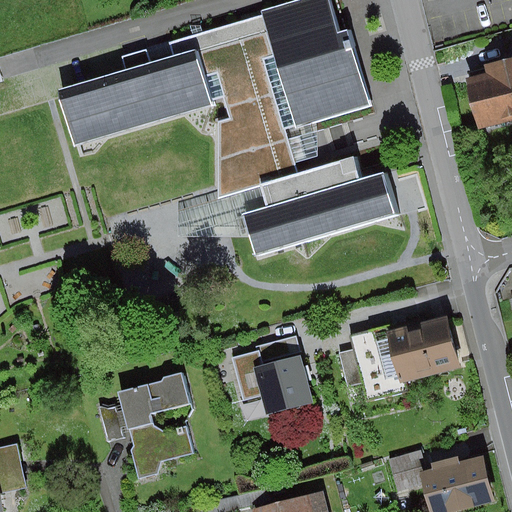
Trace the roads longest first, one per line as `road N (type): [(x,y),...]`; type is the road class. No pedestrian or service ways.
road 1 (residential): [(477,262),(405,0)]
road 2 (residential): [(39,64),(248,0)]
road 3 (residential): [(511,433),(475,286),(477,262)]
